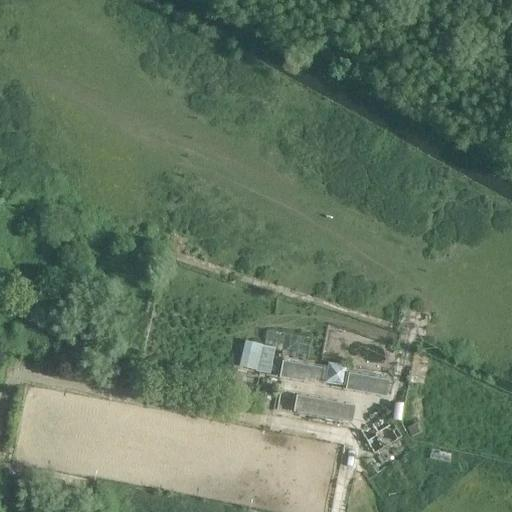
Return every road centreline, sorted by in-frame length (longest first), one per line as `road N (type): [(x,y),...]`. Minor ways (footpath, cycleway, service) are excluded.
road 1 (track): [(169,243),(176,245),(173,255),(408,332),(427,323)]
road 2 (track): [(338,511),(354,429),(363,414),(388,408),(396,397),(407,310)]
